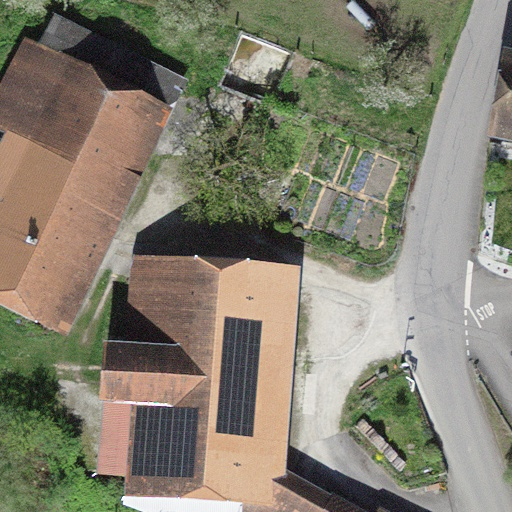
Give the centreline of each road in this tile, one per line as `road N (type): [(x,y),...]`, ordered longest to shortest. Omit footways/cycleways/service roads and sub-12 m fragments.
road 1 (tertiary): [(437,296),(463,112),(500,0)]
road 2 (tertiary): [(487,511),(451,412),(437,296)]
road 3 (unclassified): [(511,384),(469,312),(437,296)]
